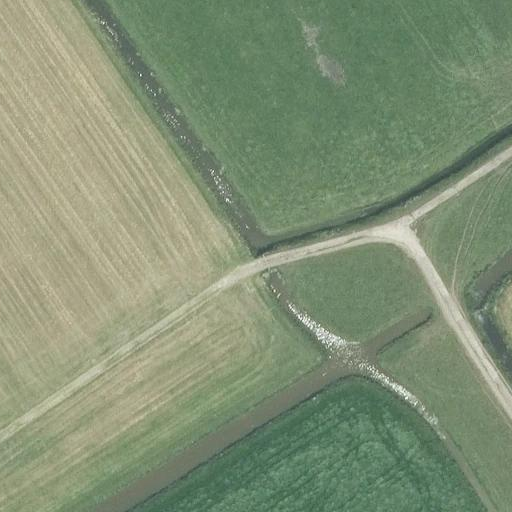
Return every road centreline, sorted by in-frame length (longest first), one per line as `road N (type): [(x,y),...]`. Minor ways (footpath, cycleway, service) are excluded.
road 1 (track): [(398,229),(227,282),(0,438)]
road 2 (track): [(511,154),(398,229),(511,407)]
